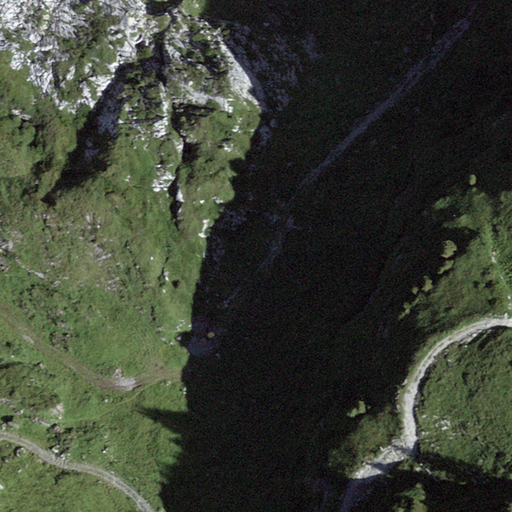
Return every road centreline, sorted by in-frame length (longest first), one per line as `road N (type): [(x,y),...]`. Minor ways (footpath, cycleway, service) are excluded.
road 1 (track): [(340,511),(354,483),(406,453),(413,405),(437,362),(493,328),(511,327)]
road 2 (track): [(18,452),(130,493),(137,511)]
